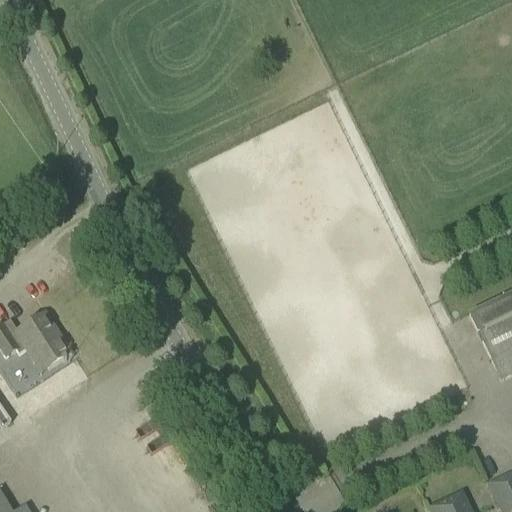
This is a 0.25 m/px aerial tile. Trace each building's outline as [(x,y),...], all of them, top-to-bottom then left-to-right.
[(511,296),(486,309),(468,318),(500,383),(511,377),(511,296)] [(0,329),(0,354),(4,361),(15,354),(18,358),(32,348),(47,372),(71,357),(44,316),(16,334),(9,323),(0,329)] [(511,511),(511,475),(488,487),(499,511),(511,511)] [(0,511),(25,511),(24,510),(20,511),(9,511),(5,504),(0,495),(0,511)] [(428,511),(468,511),(461,496),(428,511)]
